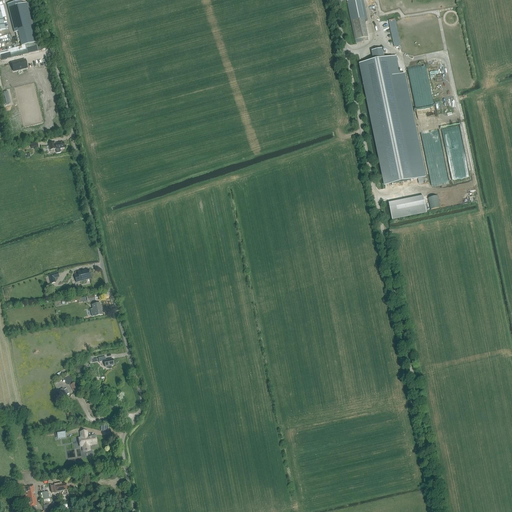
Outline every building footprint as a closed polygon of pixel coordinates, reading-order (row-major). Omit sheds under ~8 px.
[(360,0),(351,0),(347,1),(355,40),(361,39),(368,37),(360,0)] [(36,42),(26,3),(22,4),(21,1),(7,4),(14,32),(18,32),(21,46),(36,42)] [(374,61),(360,64),(385,186),(418,179),(426,177),(405,74),(400,75),(396,56),(384,59),(382,50),(373,52),(374,61)] [(25,60),(14,63),(11,63),(13,71),(16,71),(27,68),(25,60)] [(50,150),(56,149),(57,153),(60,152),(60,151),(60,149),(64,148),(63,142),(55,144),(55,142),(48,144),(50,150)] [(430,177),(431,186),(450,182),(448,174),(430,177)] [(427,213),(423,196),(389,203),(392,220),(427,213)] [(74,276),(76,283),(82,281),(82,280),(89,279),(88,274),(89,274),(88,270),(82,272),(82,271),(77,272),(78,275),(74,276)] [(51,283),(55,283),(54,278),(58,277),(57,273),(49,275),(51,283)] [(99,303),(91,305),(92,309),(91,309),(92,312),(93,312),(94,317),(102,315),(99,303)] [(105,357),(98,358),(99,362),(103,361),(105,367),(107,367),(107,369),(108,369),(111,369),(111,368),(111,366),(113,366),(112,359),(105,360),(105,357)] [(73,383),(69,375),(63,378),(67,386),(73,383)] [(74,383),(70,385),(74,393),(78,391),(74,383)] [(59,389),(60,391),(58,392),(62,399),(63,400),(68,397),(67,395),(68,394),(65,388),(64,389),(63,387),(59,389)] [(56,431),(57,439),(66,438),(65,429),(56,431)] [(86,451),(86,452),(87,451),(90,451),(89,445),(96,444),(95,436),(87,437),(87,431),(80,433),(81,438),(78,438),(79,447),(82,446),(83,452),(86,451)] [(60,484),(54,485),(55,493),(61,492),(62,495),(64,496),(66,496),(67,495),(65,484),(60,485),(60,484)] [(25,496),(27,496),(28,503),(28,504),(27,504),(23,505),(24,511),(29,511),(33,511),(32,507),(36,506),(36,505),(34,495),(33,496),(32,492),(34,492),(33,486),(25,487),(26,490),(23,490),(23,488),(19,489),(21,500),(25,499),(25,496)] [(40,493),(41,501),(49,499),(48,492),(40,493)]
